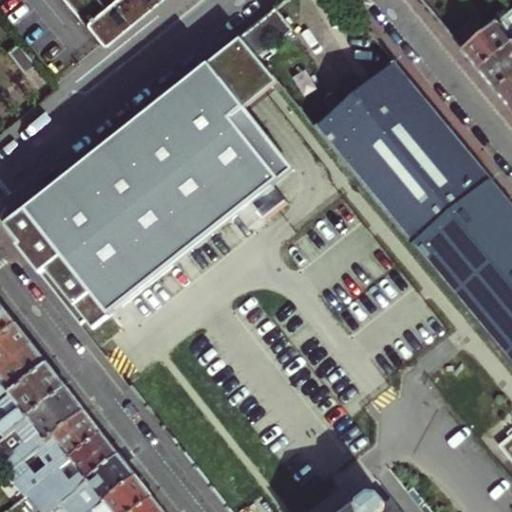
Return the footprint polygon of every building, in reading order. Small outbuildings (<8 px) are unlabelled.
[(61,0),(100,47),(101,47),(104,47),(106,46),(160,0),(61,0)] [(296,31),(278,8),(243,36),(244,38),(262,58),(296,31)] [(473,62),(481,72),(511,47),(511,12),(464,52),(473,62)] [(33,206),(10,224),(25,243),(22,245),(83,321),(86,319),(93,328),(295,167),(248,107),(262,96),(280,81),(262,58),(244,38),(173,94),(171,92),(150,109),(153,113),(34,208),(33,206)] [(8,47),(25,69),(36,60),(19,39),(8,47)] [(511,47),(481,72),(491,83),(498,92),(511,80),(511,47)] [(511,202),(396,62),(365,90),(360,84),(349,89),(333,95),(341,110),(318,128),(440,276),(511,364),(511,202)] [(511,80),(498,92),(507,103),(511,109),(511,80)] [(1,303),(0,303),(0,339),(19,325),(12,316),(1,303)] [(209,305),(125,368),(231,511),(349,511),(358,506),(209,305)] [(390,308),(325,366),(345,388),(410,330),(390,308)] [(19,325),(0,339),(0,371),(34,344),(29,338),(19,325)] [(34,344),(0,371),(0,401),(50,364),(44,357),(34,344)] [(50,364),(0,401),(0,438),(2,441),(69,388),(61,378),(50,364)] [(69,388),(2,441),(0,442),(0,455),(4,461),(0,464),(0,469),(6,477),(20,466),(28,460),(35,454),(88,412),(80,401),(69,388)] [(20,466),(6,477),(1,481),(18,503),(29,494),(105,434),(99,426),(88,412),(35,454),(44,465),(29,477),(20,466)] [(375,497),(362,506),(354,511),(511,511),(511,423),(498,435),(507,446),(504,450),(511,459),(511,511),(430,511),(414,492),(388,511),(387,511),(388,504),(384,498),(375,497)] [(105,434),(29,494),(43,511),(50,511),(64,501),(122,455),(116,447),(105,434)] [(122,455),(64,501),(72,511),(94,511),(139,476),(133,468),(122,455)] [(139,476),(94,511),(138,511),(156,498),(150,490),(139,476)] [(167,511),(156,498),(138,511),(167,511)]
